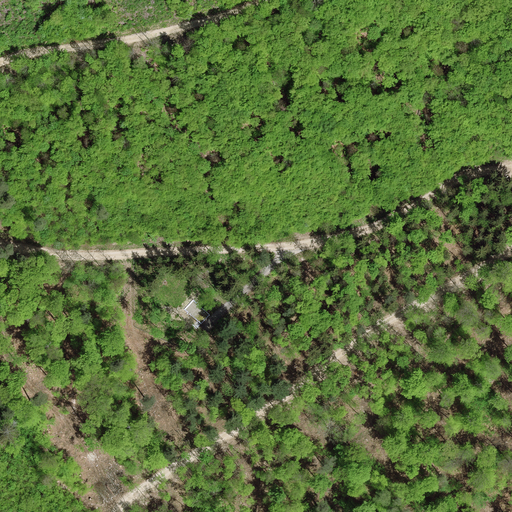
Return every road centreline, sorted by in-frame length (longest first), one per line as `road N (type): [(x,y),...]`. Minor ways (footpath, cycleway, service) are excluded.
road 1 (track): [(0,245),(88,255),(324,244),(392,217),(462,174),(511,171)]
road 2 (track): [(511,252),(340,351),(114,511)]
road 3 (track): [(256,0),(216,18),(0,65)]
